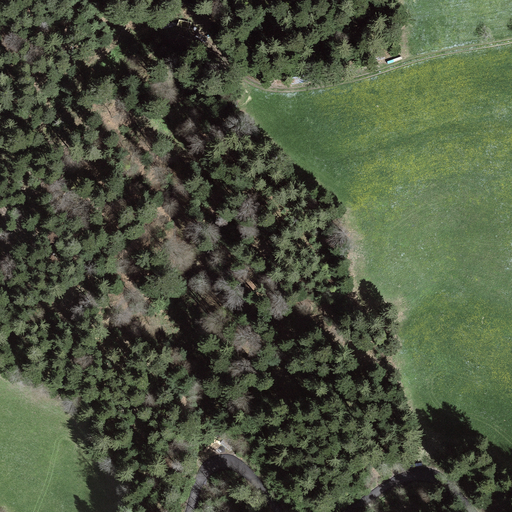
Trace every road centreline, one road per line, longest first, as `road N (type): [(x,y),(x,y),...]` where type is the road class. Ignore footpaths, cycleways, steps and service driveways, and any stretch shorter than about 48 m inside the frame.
road 1 (unclassified): [(472,511),(440,477),(419,470),(347,511)]
road 2 (unclassified): [(278,511),(252,477),(224,460),(205,472),(190,511)]
